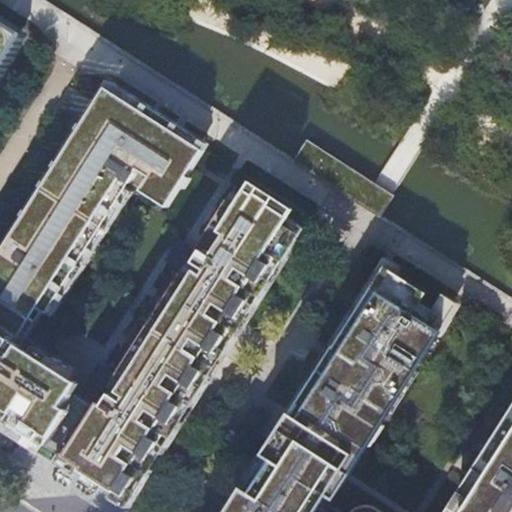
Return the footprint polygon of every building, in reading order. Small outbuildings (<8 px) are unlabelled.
[(0,80),(29,35),(0,16),(0,80)] [(111,81),(0,254),(0,425),(54,460),(80,476),(84,469),(103,481),(119,492),(115,498),(132,509),(302,242),(295,238),(299,231),(256,204),(250,212),(233,201),(201,250),(199,252),(180,239),(166,261),(186,274),(120,378),(100,365),(85,387),(106,400),(100,410),(71,392),(83,373),(51,353),(64,333),(37,316),(42,308),(55,317),(134,191),(129,188),(126,186),(129,181),(171,208),(207,150),(211,144),(111,81)] [(396,196),(384,189),(308,140),(293,162),(370,212),(381,219),(396,196)] [(407,394),(401,390),(403,387),(409,391),(420,373),(414,369),(436,334),(443,338),(464,305),(447,294),(438,309),(427,303),(432,294),(400,274),(405,267),(389,258),(336,341),(292,411),(295,413),(278,438),(268,455),(265,454),(244,486),(247,487),(231,511),(384,511),(379,509),(372,506),(364,506),(358,509),(355,511),(328,511),(325,510),(349,472),(342,468),(344,464),(351,469),(367,444),(373,448),(386,426),(380,422),(387,412),(393,415),(407,394)] [(511,511),(511,436),(462,511),(511,511)]
